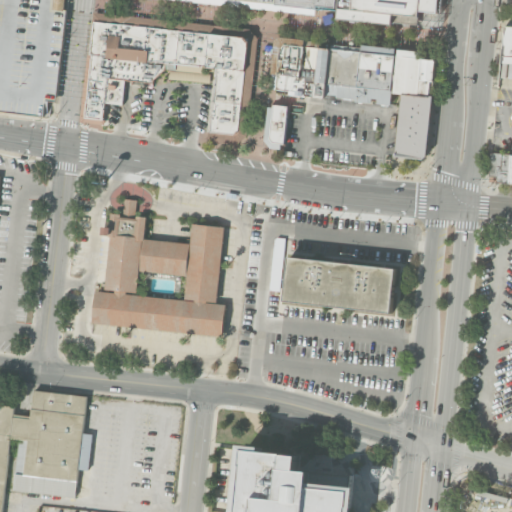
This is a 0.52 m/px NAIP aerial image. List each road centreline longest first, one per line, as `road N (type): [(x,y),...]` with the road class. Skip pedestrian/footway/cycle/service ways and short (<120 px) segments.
road 1 (secondary): [(442,445),(468,203)]
road 2 (residential): [(42,372),(69,143)]
road 3 (tertiary): [(415,436),(205,390)]
road 4 (tertiary): [(205,390),(0,365)]
road 5 (secondary): [(459,0),(438,201)]
road 6 (secondary): [(434,242),(415,436)]
road 7 (residential): [(69,143),(83,0)]
road 8 (primary): [(164,160),(303,184)]
road 9 (secondary): [(468,203),(482,70)]
road 10 (residential): [(205,390),(192,511)]
